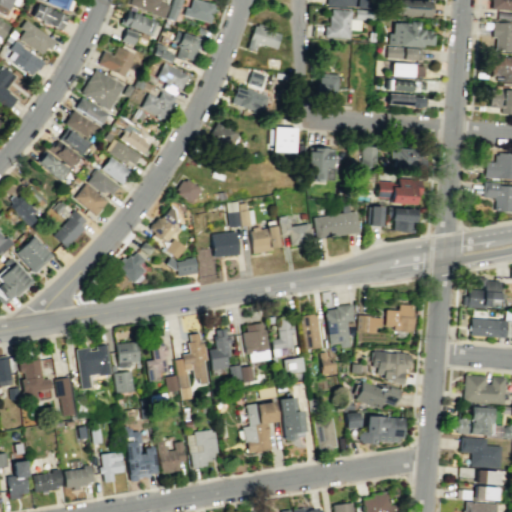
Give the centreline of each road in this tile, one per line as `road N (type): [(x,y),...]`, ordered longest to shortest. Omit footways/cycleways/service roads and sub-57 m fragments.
road 1 (residential): [(29,323),(161,173),(195,119),(242,0)]
road 2 (secondary): [(334,273),(0,328)]
road 3 (residential): [(425,458),(104,511)]
road 4 (residential): [(421,511),(442,255)]
road 5 (residential): [(442,255),(461,0)]
road 6 (residential): [(511,133),(308,118)]
road 7 (residential): [(0,161),(67,71),(99,0)]
road 8 (residential): [(296,0),(308,118)]
